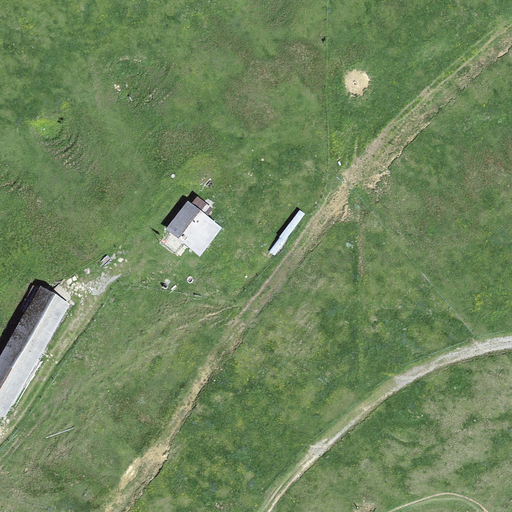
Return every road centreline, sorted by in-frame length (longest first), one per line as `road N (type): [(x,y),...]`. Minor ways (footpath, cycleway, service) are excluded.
road 1 (track): [(511,340),(436,360),(343,420),(267,511)]
road 2 (track): [(110,279),(0,441)]
